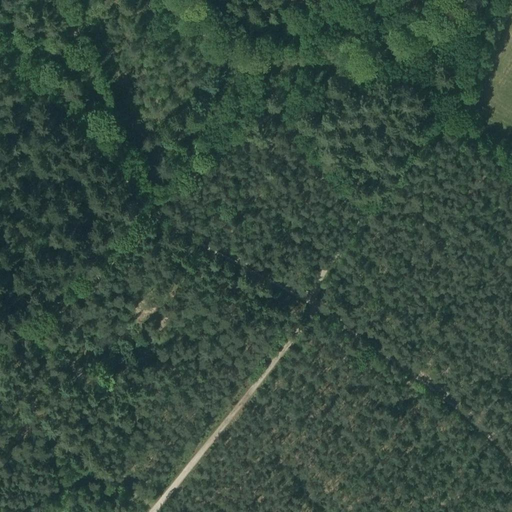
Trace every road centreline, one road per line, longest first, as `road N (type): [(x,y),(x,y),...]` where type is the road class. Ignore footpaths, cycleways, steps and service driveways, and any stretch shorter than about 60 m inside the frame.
road 1 (track): [(63,0),(144,208),(318,303)]
road 2 (track): [(511,9),(307,296)]
road 3 (track): [(318,303),(150,511)]
road 4 (track): [(318,303),(467,411),(511,456)]
road 5 (track): [(144,208),(0,326)]
